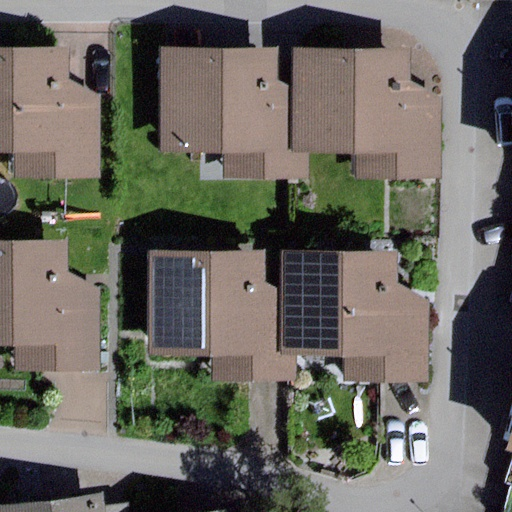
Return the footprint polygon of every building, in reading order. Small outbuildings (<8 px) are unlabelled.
[(55,40),(0,39),(0,143),(16,143),(56,143),(55,70),(55,40)] [(251,42),(148,43),(148,146),(212,146),(253,146),(251,73),(251,42)] [(394,42),(290,42),(290,83),(291,146),(354,145),(394,145),(394,72),(394,42)] [(511,68),(486,160),(511,167),(511,68)] [(93,80),(55,70),(56,143),(56,171),(95,170),(93,80)] [(432,82),(394,72),(394,145),(395,173),(433,173),(432,82)] [(290,83),(251,73),(253,146),(253,174),(291,173),(291,146),(290,83)] [(56,171),(56,143),(16,143),(16,171),(56,171)] [(395,173),(394,145),(354,145),(355,174),(395,173)] [(253,174),(253,146),(212,146),(213,174),(253,174)] [(58,237),(0,237),(0,340),(18,340),(58,340),(58,268),(58,237)] [(385,244),(282,245),(282,286),(282,349),(346,348),(386,348),(385,275),(385,244)] [(243,245),(140,245),(140,349),(204,349),(244,349),(243,276),(243,245)] [(96,278),(58,268),(58,340),(59,368),(98,368),(96,278)] [(424,285),(385,275),(386,348),(386,376),(425,375),(424,285)] [(282,286),(243,276),(244,349),(244,376),(283,376),(282,349),(282,286)] [(511,314),(478,436),(504,443),(511,445),(511,314)] [(59,368),(58,340),(18,340),(19,369),(59,368)] [(386,376),(386,348),(346,348),(346,376),(386,376)] [(244,376),(244,349),(204,349),(204,377),(244,376)] [(87,488),(0,497),(0,511),(90,511),(89,503),(87,488)] [(123,511),(122,499),(89,503),(90,511),(123,511)]
